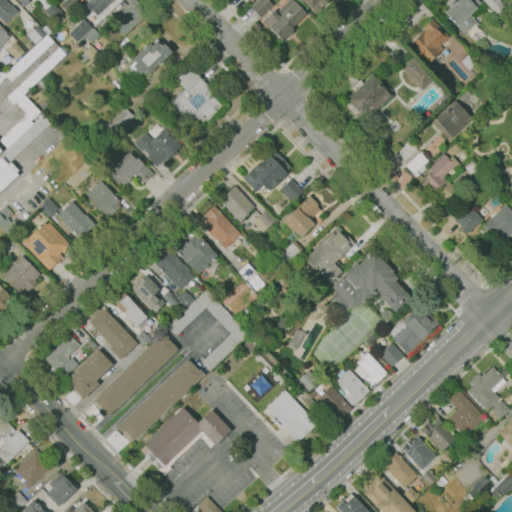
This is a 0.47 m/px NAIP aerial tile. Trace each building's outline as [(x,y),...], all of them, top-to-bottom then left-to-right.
[(5,24),(0,18),(0,0),(5,0),(11,6),(12,5),(18,11),(5,24)] [(69,15),(60,4),(64,0),(78,0),(82,4),(69,15)] [(93,8),(88,2),(90,0),(113,0),(97,15),(91,10),(93,8)] [(124,36),(118,30),(122,27),(113,18),(131,0),(137,0),(149,12),(124,36)] [(281,40),(274,33),(273,34),(269,29),(270,29),(262,20),(269,14),(267,11),(259,18),(250,7),(257,0),(269,0),(274,5),(269,9),(271,12),(273,10),(275,12),(287,0),(292,0),(294,2),(296,1),(306,13),(291,26),(294,29),(281,40)] [(316,14),(303,1),(302,1),(301,1),(300,0),(328,0),(323,5),(324,7),(316,14)] [(465,35),(444,12),(451,6),(449,4),(453,0),(455,0),(456,1),(457,0),(478,0),(481,3),(480,3),(484,7),(472,18),(473,19),(475,17),(476,16),(479,16),(480,17),(480,20),(479,21),(476,21),(478,23),(476,25),(478,27),(468,35),(467,34),(465,35)] [(499,17),(482,0),(501,0),(500,1),(507,9),(499,17)] [(55,21),(44,10),(52,2),(63,13),(55,21)] [(77,42),(68,33),(83,18),(92,27),(77,42)] [(427,63),(409,44),(421,31),(422,32),(425,30),(423,27),(432,19),(448,37),(440,45),(443,48),(427,63)] [(257,31),(252,27),(257,22),(261,27),(257,31)] [(0,44),(0,25),(6,32),(5,33),(9,37),(0,44)] [(36,43),(27,34),(38,25),(46,34),(36,43)] [(48,35),(44,30),(48,27),(52,32),(48,35)] [(91,43),(85,36),(93,28),(100,35),(91,43)] [(0,83),(0,69),(5,74),(47,34),(54,42),(11,82),(7,77),(0,83)] [(18,60),(17,59),(16,60),(7,49),(16,41),(25,51),(20,55),(21,57),(18,60)] [(147,75),(143,70),(139,74),(132,66),(135,62),(132,58),(148,43),(151,45),(156,41),(160,46),(163,43),(171,52),(162,60),(163,62),(158,67),(157,65),(147,75)] [(82,63),(78,59),(84,53),(83,52),(91,45),(98,52),(91,59),(88,57),(82,63)] [(6,149),(0,143),(0,139),(22,118),(24,112),(15,102),(13,104),(6,96),(58,47),(66,55),(24,94),(40,111),(31,120),(33,123),(6,149)] [(469,70),(460,59),(467,52),(477,63),(469,70)] [(421,90),(399,66),(412,54),(434,78),(421,90)] [(192,132),(166,106),(181,92),(185,96),(186,94),(188,95),(189,96),(190,97),(191,96),(184,88),(175,79),(189,65),(201,77),(200,78),(214,92),(212,93),(223,104),(216,111),(217,112),(205,123),(203,121),(192,132)] [(356,118),(342,104),(346,100),(345,99),(353,91),(351,88),(359,80),(362,83),(371,74),(386,90),(386,91),(391,96),(381,105),(380,104),(374,110),(373,110),(369,106),(360,115),(356,118)] [(449,139),(432,121),(454,100),(472,118),(452,137),(451,137),(449,139)] [(124,127),(114,116),(125,106),(134,117),(124,127)] [(3,156),(1,153),(6,149),(33,123),(43,114),(51,123),(10,161),(4,155),(3,156)] [(156,166),(146,156),(148,154),(143,149),(141,151),(134,144),(145,133),(151,140),(163,128),(169,133),(167,135),(169,137),(171,135),(181,145),(175,151),(177,153),(173,157),(171,155),(166,160),(164,158),(156,166)] [(48,151),(59,141),(48,130),(37,140),(48,151)] [(119,149),(115,144),(120,140),(124,145),(119,149)] [(121,187),(109,174),(114,170),(112,168),(128,152),(135,159),(137,157),(153,173),(140,185),(132,177),(131,177),(132,178),(128,183),(126,181),(121,187)] [(415,177),(412,174),(413,174),(405,166),(420,152),(428,161),(417,171),(417,170),(416,171),(419,174),(415,177)] [(435,192),(428,185),(425,188),(418,181),(423,176),(425,177),(431,171),(428,167),(443,153),(448,159),(452,155),(461,165),(455,170),(452,167),(444,174),(449,179),(435,192)] [(269,191),(266,188),(266,189),(262,185),(263,185),(262,184),(254,191),(242,177),(256,164),(257,165),(269,154),(274,160),(278,156),(285,163),(281,166),(287,173),(269,191)] [(10,161),(18,170),(15,172),(17,175),(0,191),(0,157),(1,157),(2,158),(3,156),(4,155),(10,161)] [(470,174),(462,166),(470,157),(479,166),(470,174)] [(73,189),(65,180),(88,159),(96,168),(73,189)] [(481,180),(476,174),(479,171),(484,176),(481,180)] [(450,208),(445,202),(446,202),(437,193),(448,182),(447,181),(457,172),(458,173),(448,182),(462,196),(450,208)] [(293,201),(290,198),(289,200),(284,195),(286,194),(280,187),(290,178),(303,191),(293,201)] [(111,216),(107,212),(105,214),(101,210),(100,211),(91,201),(92,200),(85,194),(100,180),(119,200),(117,203),(120,207),(111,216)] [(239,222),(230,213),(226,208),(219,200),(230,190),(229,189),(233,185),(233,186),(235,185),(254,206),(248,212),(249,213),(239,222)] [(490,212),(483,205),(496,193),(503,200),(490,212)] [(288,238),(280,230),(286,225),(283,222),(297,209),(296,208),(309,195),(318,205),(316,206),(319,209),(313,216),(314,217),(311,220),(314,223),(300,237),(295,232),(288,238)] [(431,208),(427,204),(436,196),(439,199),(431,208)] [(48,218),(38,207),(49,197),(59,208),(48,218)] [(466,234),(459,227),(461,225),(450,214),(464,200),(482,219),(466,234)] [(76,237),(56,215),(71,201),(84,215),(86,214),(95,225),(83,236),(81,233),(76,237)] [(511,231),(500,243),(491,233),(489,235),(487,233),(483,236),(479,231),(482,228),(481,226),(504,204),(511,212),(511,231)] [(8,235),(0,227),(0,210),(5,205),(13,213),(7,218),(11,221),(13,219),(19,224),(8,235)] [(224,249),(200,223),(205,218),(202,216),(213,206),(240,234),(224,249)] [(263,232),(253,221),(266,209),(276,220),(263,232)] [(48,270),(22,242),(44,222),(46,224),(48,222),(68,243),(70,241),(74,246),(67,252),(64,249),(59,254),(62,257),(48,270)] [(328,283),(319,273),(315,268),(314,269),(309,265),(304,260),(305,259),(304,257),(338,226),(345,233),(346,232),(355,242),(345,252),(350,257),(347,260),(342,255),(340,257),(341,259),(337,262),(336,262),(335,264),(341,271),(330,282),(329,282),(328,283)] [(12,254),(7,248),(6,249),(2,244),(1,245),(0,243),(0,237),(2,235),(5,239),(12,233),(22,245),(12,254)] [(212,277),(202,269),(197,274),(186,262),(178,254),(181,251),(177,247),(185,240),(187,243),(194,236),(195,238),(198,235),(204,242),(205,242),(209,246),(209,247),(217,255),(216,256),(220,259),(212,277)] [(288,265),(277,253),(282,249),(283,250),(294,240),(303,250),(288,265)] [(391,310),(389,309),(388,310),(381,302),(383,300),(378,296),(381,293),(375,287),(373,289),(376,292),(364,303),(364,302),(359,306),(358,305),(354,309),(353,308),(352,308),(351,307),(343,314),(330,300),(338,293),(331,286),(342,276),(344,278),(345,277),(343,274),(356,262),(358,264),(360,262),(357,259),(366,251),(369,254),(373,250),(393,271),(392,272),(397,278),(395,280),(410,296),(394,312),(392,309),(391,310)] [(179,290),(152,261),(161,253),(165,257),(171,251),(189,270),(188,271),(194,277),(183,287),(183,286),(179,290)] [(19,294),(1,274),(12,264),(12,263),(16,259),(17,260),(22,255),(40,274),(35,279),(37,282),(27,291),(25,289),(19,294)] [(245,280),(237,270),(246,261),(255,271),(245,280)] [(241,277),(257,291),(265,282),(248,269),(241,277)] [(154,314),(130,289),(135,284),(133,282),(143,272),(155,284),(151,288),(157,295),(154,298),(162,307),(154,314)] [(4,314),(1,311),(0,311),(0,285),(2,288),(2,287),(10,295),(9,296),(10,298),(8,301),(13,306),(4,314)] [(173,307),(158,293),(164,287),(178,302),(173,307)] [(185,307),(172,292),(176,288),(181,293),(181,292),(182,292),(185,290),(188,294),(189,293),(191,295),(190,296),(194,299),(185,307)] [(210,371),(201,362),(230,334),(205,308),(176,335),(167,326),(205,289),(222,307),(224,306),(231,313),(229,314),(248,334),(210,371)] [(136,327),(132,323),(131,325),(124,316),(125,315),(115,305),(119,302),(116,298),(123,291),(133,302),(136,300),(140,304),(138,307),(147,317),(136,327)] [(406,353),(404,351),(392,337),(393,337),(389,333),(402,321),(401,320),(402,320),(395,312),(397,311),(403,317),(411,309),(412,310),(413,309),(417,313),(423,307),(437,322),(421,337),(422,338),(406,353)] [(120,359),(117,356),(116,357),(114,355),(115,354),(109,348),(111,346),(104,339),(99,344),(84,328),(90,323),(89,323),(104,308),(137,343),(120,359)] [(384,322),(381,318),(380,313),(384,309),(389,310),(393,314),(384,322)] [(282,330),(277,325),(280,323),(279,322),(281,320),(282,321),(286,317),(290,322),(282,330)] [(294,351),(286,346),(287,344),(283,342),(292,326),(304,333),(294,351)] [(143,347),(134,337),(142,330),(151,340),(143,347)] [(106,417),(102,412),(104,410),(103,409),(102,410),(94,402),(95,402),(93,400),(98,396),(97,395),(163,332),(168,337),(167,338),(176,347),(175,348),(177,349),(106,417)] [(63,378),(45,359),(60,344),(59,342),(60,341),(59,340),(62,336),(64,338),(68,333),(79,345),(67,357),(69,359),(75,354),(80,359),(77,362),(78,364),(63,378)] [(249,352),(241,344),(250,336),(258,344),(249,352)] [(391,367),(379,354),(391,343),(403,355),(391,367)] [(83,399),(65,380),(97,349),(112,364),(95,381),(98,384),(83,399)] [(370,386),(362,378),(367,374),(356,362),(361,357),(359,354),(361,352),(364,355),(367,352),(386,372),(387,372),(389,375),(385,378),(383,376),(376,383),(375,382),(370,386)] [(132,440),(122,430),(120,432),(116,428),(186,359),(188,361),(189,361),(198,370),(199,369),(204,374),(139,437),(137,435),(132,440)] [(485,410),(467,390),(472,385),(469,382),(478,373),(481,375),(483,374),(484,374),(492,366),(496,370),(497,369),(499,372),(499,373),(503,377),(502,378),(505,382),(494,392),(498,397),(485,410)] [(351,405),(343,396),(347,392),(336,380),(349,368),(369,390),(357,402),(356,400),(351,405)] [(307,392),(296,381),(301,376),(299,375),(302,373),(303,374),(308,370),(319,381),(307,392)] [(338,417),(333,412),(319,397),(330,387),(350,408),(344,413),(344,412),(338,417)] [(264,407),(297,441),(315,423),(282,389),(264,407)] [(459,431),(456,428),(454,429),(450,424),(451,423),(447,418),(456,409),(448,400),(458,390),(484,417),(470,430),(466,425),(459,431)] [(494,422),(491,419),(496,415),(491,409),(501,399),(510,409),(499,418),(494,422)] [(163,475),(145,456),(150,451),(144,444),(183,407),(197,422),(211,409),(231,430),(214,445),(213,444),(210,447),(201,438),(200,437),(169,466),(171,468),(163,475)] [(511,451),(501,440),(503,439),(497,432),(502,428),(501,427),(503,425),(504,426),(506,424),(509,421),(508,420),(511,416),(511,451)] [(441,451),(430,439),(420,428),(425,423),(424,422),(428,419),(432,422),(437,417),(444,424),(443,425),(455,437),(441,451)] [(0,441),(0,418),(4,423),(6,421),(13,429),(8,434),(0,441)] [(0,441),(8,434),(11,436),(18,429),(29,441),(6,463),(0,457),(0,441)] [(421,469),(400,447),(409,439),(412,442),(418,436),(424,443),(435,456),(421,469)] [(25,456),(20,451),(25,446),(30,451),(25,456)] [(28,488),(23,483),(25,481),(14,469),(35,449),(51,465),(28,488)] [(448,467),(438,456),(445,449),(455,460),(448,467)] [(403,487),(383,465),(386,462),(385,462),(396,452),(401,458),(403,456),(418,472),(416,474),(417,475),(403,487)] [(500,465),(495,459),(501,454),(506,460),(500,465)] [(428,486),(420,477),(428,469),(436,478),(428,486)] [(439,489),(434,484),(439,479),(439,478),(442,476),(441,475),(446,470),(451,476),(446,481),(447,482),(439,489)] [(57,506),(45,494),(51,488),(47,483),(60,472),(76,489),(57,506)] [(491,497),(487,493),(507,473),(511,478),(511,487),(505,494),(503,492),(500,495),(496,492),(491,497)] [(380,511),(363,493),(369,488),(367,486),(379,474),(383,478),(383,479),(386,483),(383,485),(389,491),(393,488),(415,511),(380,511)] [(468,493),(467,493),(472,488),(471,488),(485,475),(488,479),(492,475),(497,481),(480,496),(479,495),(474,500),(473,499),(468,493)] [(9,492),(4,487),(9,483),(13,488),(9,492)] [(411,503),(402,494),(410,486),(416,492),(417,492),(419,494),(411,503)] [(18,511),(17,511),(15,511),(0,511),(0,507),(18,491),(28,503),(32,500),(35,503),(38,503),(41,506),(41,508),(44,511),(18,511)] [(473,499),(468,504),(463,498),(468,493),(473,499)] [(341,511),(336,506),(341,502),(339,500),(344,495),(346,498),(350,494),(353,497),(354,496),(369,511),(341,511)] [(192,511),(191,511),(207,496),(220,510),(222,511),(192,511)] [(72,511),(83,501),(85,503),(87,501),(90,504),(87,507),(92,511),(72,511)]
